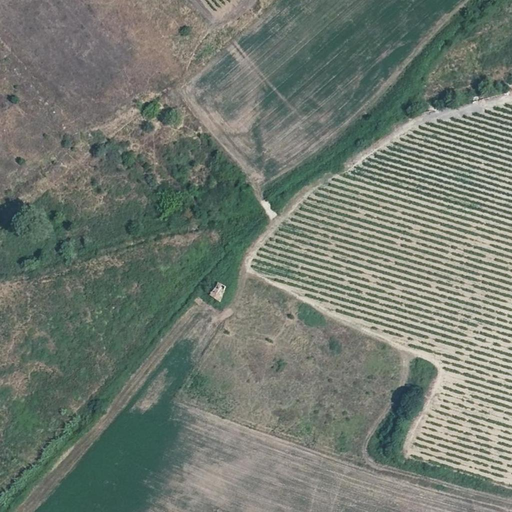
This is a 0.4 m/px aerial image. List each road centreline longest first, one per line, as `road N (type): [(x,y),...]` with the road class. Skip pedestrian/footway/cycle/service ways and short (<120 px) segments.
road 1 (track): [(0,224),(258,0)]
road 2 (track): [(511,93),(347,155),(273,212),(237,252)]
